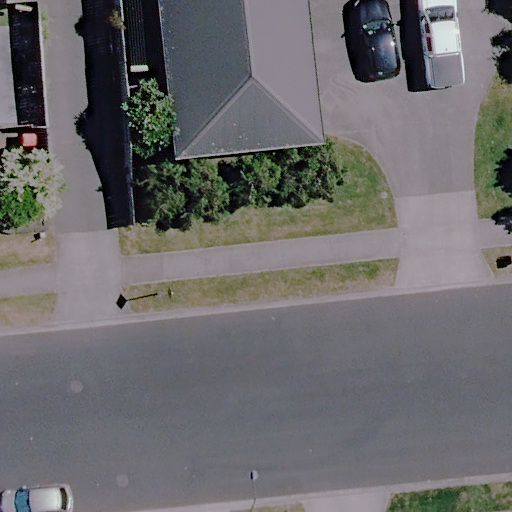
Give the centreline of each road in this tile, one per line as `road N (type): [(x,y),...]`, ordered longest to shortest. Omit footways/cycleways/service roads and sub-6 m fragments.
road 1 (residential): [(0,442),(511,386)]
road 2 (unknown): [(92,432),(56,0)]
